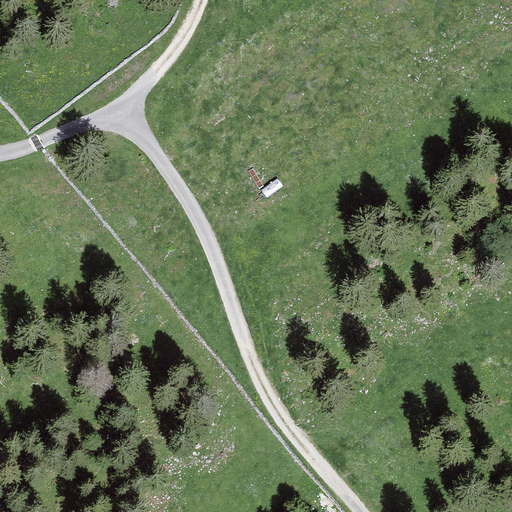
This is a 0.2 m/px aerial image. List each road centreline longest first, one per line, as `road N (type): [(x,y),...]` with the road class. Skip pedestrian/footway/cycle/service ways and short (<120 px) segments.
road 1 (track): [(114,125),(145,139),(189,206),(259,379),(358,511)]
road 2 (track): [(114,125),(191,26),(201,0)]
